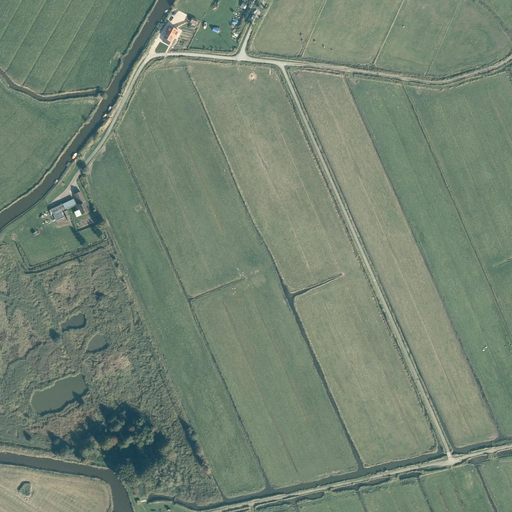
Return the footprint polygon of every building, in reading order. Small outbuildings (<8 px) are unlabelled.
[(172,19),(177,21),(181,14),(175,11),(172,19)] [(201,22),(194,18),(191,24),(198,28),(201,22)] [(182,30),(171,25),(167,32),(170,34),(168,40),(175,43),(182,30)] [(90,211),(82,194),(77,196),(82,204),(80,205),(83,214),(90,211)] [(75,201),(52,211),(57,222),(66,218),(63,212),(78,206),(75,201)]
